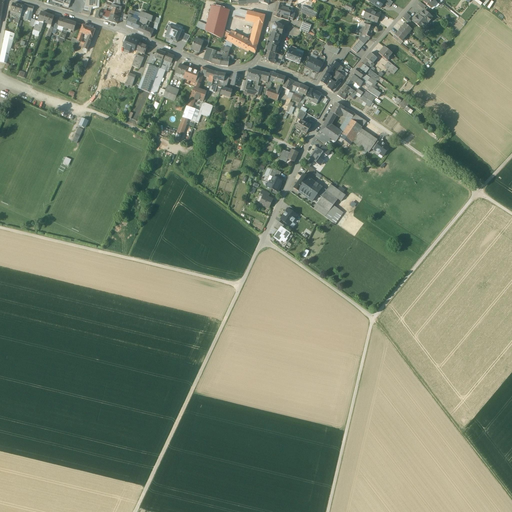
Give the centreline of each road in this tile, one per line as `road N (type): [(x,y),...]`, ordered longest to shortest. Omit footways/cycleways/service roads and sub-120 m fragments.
road 1 (track): [(240,285),(134,511)]
road 2 (track): [(0,227),(240,285)]
road 3 (secondary): [(25,0),(208,66),(256,61)]
road 4 (track): [(511,499),(373,318)]
road 5 (track): [(373,318),(511,156)]
road 6 (track): [(328,511),(373,318)]
road 7 (residential): [(263,238),(333,98)]
road 8 (track): [(263,238),(373,318)]
road 9 (track): [(301,153),(239,129),(194,153),(180,147)]
road 10 (residential): [(333,98),(414,0)]
road 11 (track): [(130,258),(180,147)]
